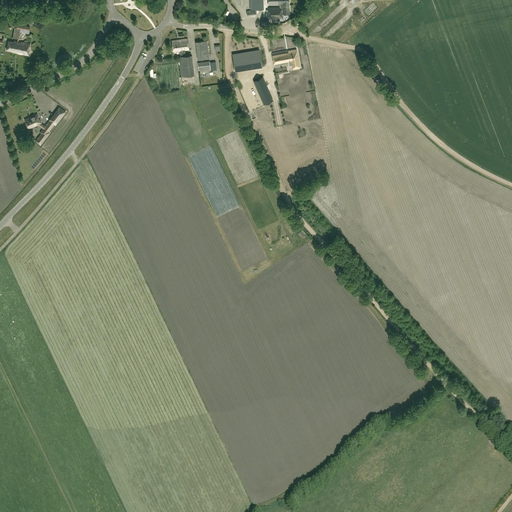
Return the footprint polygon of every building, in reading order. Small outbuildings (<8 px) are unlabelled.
[(289,14),(289,8),(289,5),(289,0),(267,0),(268,5),(280,5),(280,7),(268,7),(269,18),(283,18),(283,14),(289,14)] [(187,21),(205,19),(205,16),(200,17),(199,9),(185,11),(187,21)] [(188,38),(172,40),(173,51),(180,50),(181,56),(179,56),(181,76),(192,75),(189,55),(185,56),(185,50),(189,49),(188,38)] [(12,50),(12,52),(28,55),(30,44),(14,40),(14,42),(8,41),(6,49),(12,50)] [(207,40),(196,42),(198,60),(209,58),(207,40)] [(287,50),(272,53),(274,65),(291,62),(293,69),(300,67),(296,49),(287,51),(287,50)] [(242,69),(263,65),(262,56),(258,56),(257,52),(240,56),(242,69)] [(199,71),(204,70),(207,72),(217,70),(216,62),(210,62),(209,61),(197,62),(199,71)] [(284,68),(277,69),(278,81),(282,81),(282,85),(286,84),(284,68)] [(262,77),(254,80),(264,104),(272,100),(262,77)] [(290,86),(282,88),(284,100),(292,99),(290,86)] [(54,124),(55,125),(65,112),(59,107),(49,120),(45,126),(40,123),(41,123),(37,114),(24,119),(28,129),(38,124),(43,128),(40,132),(41,133),(35,141),(40,145),(49,133),(48,132),(54,124)] [(201,121),(197,123),(203,133),(206,131),(201,121)]
